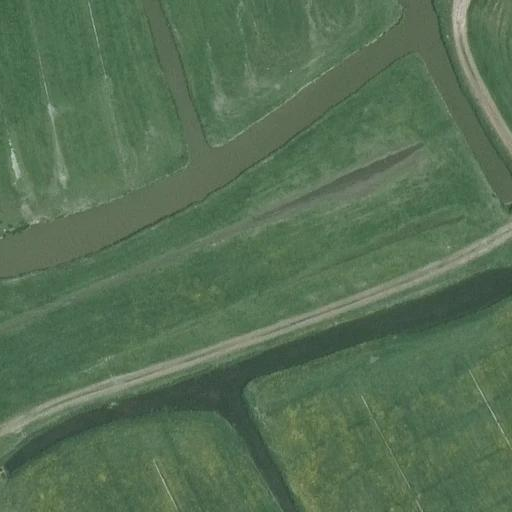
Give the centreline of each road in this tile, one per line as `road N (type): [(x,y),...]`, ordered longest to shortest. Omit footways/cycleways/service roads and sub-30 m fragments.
road 1 (track): [(511,229),(473,252),(214,351),(29,411),(0,433)]
road 2 (track): [(462,0),(467,63),(511,145)]
